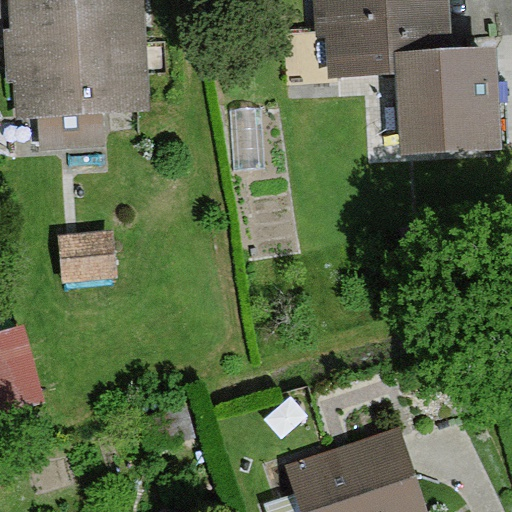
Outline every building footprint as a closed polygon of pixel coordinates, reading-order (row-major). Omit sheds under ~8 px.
[(148,124),(142,0),(6,7),(8,40),(1,40),(4,92),(11,92),(13,130),(148,124)] [(507,165),(501,59),(449,62),(445,0),(310,0),(313,50),(324,49),(326,89),(399,85),(404,170),(507,165)] [(110,285),(109,241),(57,243),(59,287),(110,285)] [(0,419),(38,411),(21,335),(0,340),(0,419)] [(416,511),(392,439),(287,475),(297,503),(269,511),(416,511)]
